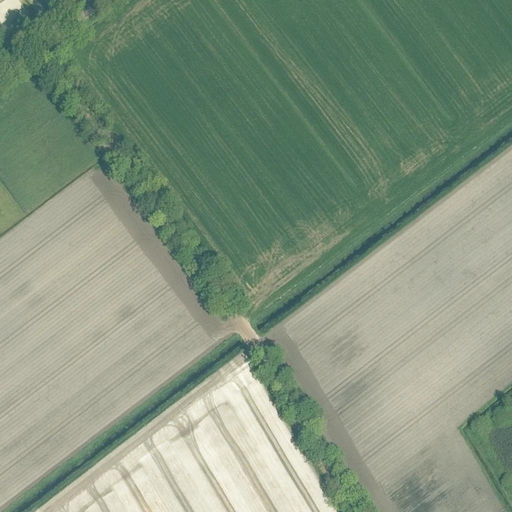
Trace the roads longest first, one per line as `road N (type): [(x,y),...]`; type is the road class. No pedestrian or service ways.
road 1 (track): [(354,511),(252,342),(37,50)]
road 2 (tertiary): [(0,78),(107,0)]
